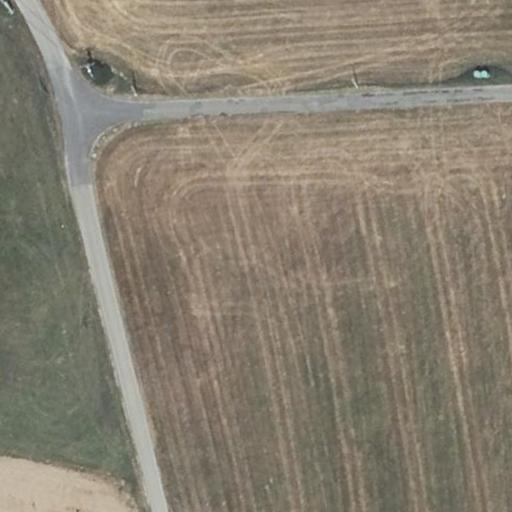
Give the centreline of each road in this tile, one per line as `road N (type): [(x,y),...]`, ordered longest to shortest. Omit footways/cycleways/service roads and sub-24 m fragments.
road 1 (unclassified): [(511,90),(72,102)]
road 2 (unclassified): [(165,511),(85,198),(72,102)]
